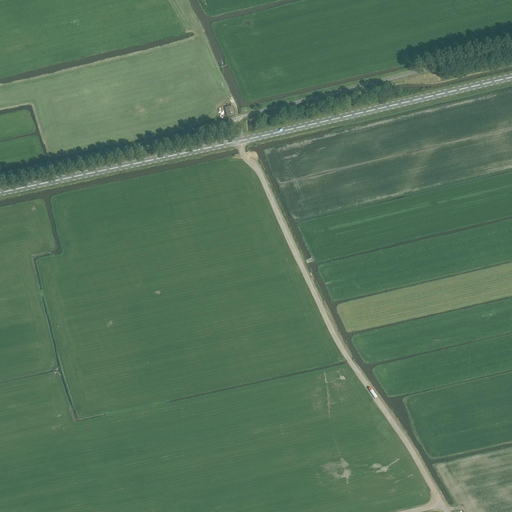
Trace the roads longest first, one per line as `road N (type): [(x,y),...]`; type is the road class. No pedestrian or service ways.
road 1 (secondary): [(0,192),(511,77)]
road 2 (track): [(447,511),(334,335),(242,140)]
road 3 (track): [(237,117),(182,0)]
